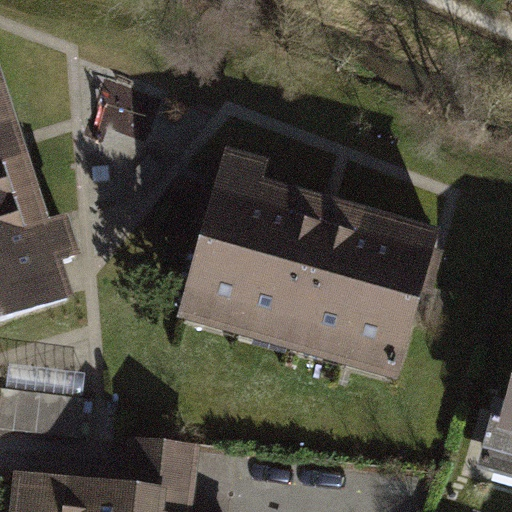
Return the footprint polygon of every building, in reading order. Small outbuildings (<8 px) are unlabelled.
[(0,103),(0,320),(66,300),(55,266),(76,260),(63,218),(39,225),(11,139),(0,103)] [(270,160),(225,148),(216,180),(178,320),(400,381),(441,233),(263,183),(270,160)] [(511,360),(492,428),(490,435),(511,441),(511,360)] [(8,387),(84,396),(87,371),(10,363),(8,387)] [(0,389),(0,429),(72,439),(76,398),(0,389)] [(511,441),(490,435),(492,428),(485,427),(473,472),(511,482),(511,441)] [(123,480),(16,471),(11,511),(196,511),(203,447),(129,437),(123,480)]
